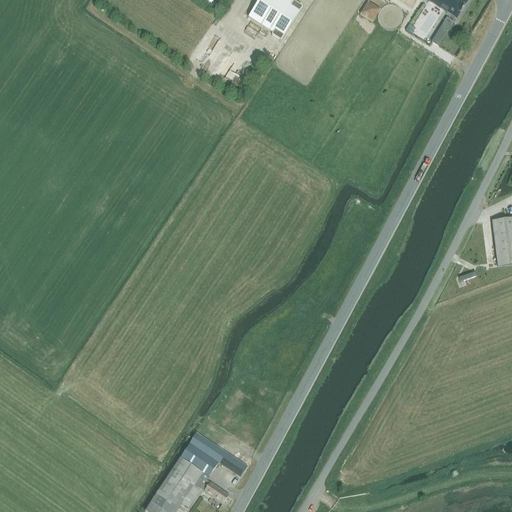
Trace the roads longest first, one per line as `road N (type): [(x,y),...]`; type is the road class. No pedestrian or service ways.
road 1 (tertiary): [(236,511),(511,4)]
road 2 (unclassified): [(303,511),(511,130)]
